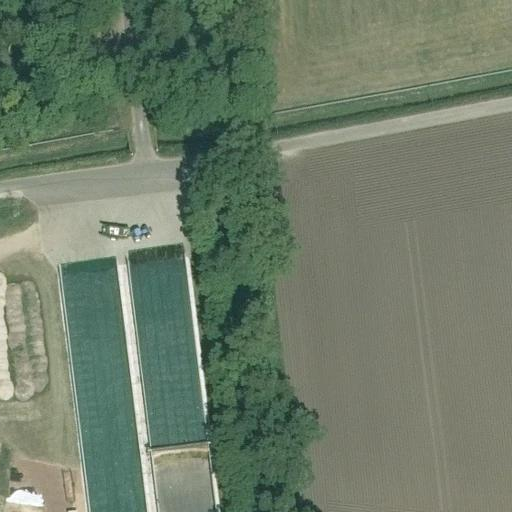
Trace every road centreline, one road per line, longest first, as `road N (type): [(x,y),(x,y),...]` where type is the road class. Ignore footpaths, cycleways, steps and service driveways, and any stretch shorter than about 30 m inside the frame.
road 1 (unclassified): [(511,106),(147,171)]
road 2 (unclassified): [(147,171),(126,0)]
road 3 (unclassified): [(147,171),(0,189)]
